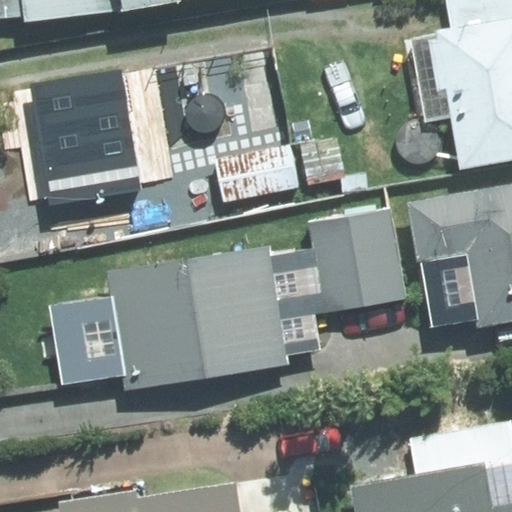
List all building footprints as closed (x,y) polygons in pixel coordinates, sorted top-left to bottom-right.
[(0,0),(0,14),(116,6),(116,1),(119,0),(0,0)] [(434,25),(435,35),(428,36),(435,83),(443,82),(455,160),(511,151),(511,0),(445,0),(449,23),(434,25)] [(315,59),(286,66),(301,122),(331,115),(315,59)] [(28,79),(45,199),(139,186),(139,180),(172,175),(169,154),(131,159),(118,67),(28,79)] [(332,135),(296,140),(301,177),(337,172),(332,135)] [(290,140),(212,158),(222,199),(300,181),(290,140)] [(511,179),(402,198),(412,256),(430,253),(438,304),(469,298),(474,322),(511,315),(511,179)] [(304,307),(402,293),(389,205),(304,218),(311,267),(293,270),(289,239),(104,268),(121,382),(310,353),(304,307)] [(414,468),(348,480),(354,511),(511,511),(511,501),(486,506),(478,466),(511,459),(504,419),(409,436),(414,468)] [(122,511),(122,507),(91,511),(236,511),(234,497),(144,511),(122,511)]
